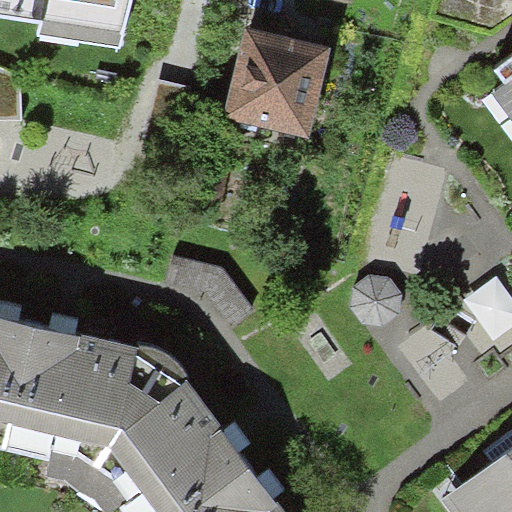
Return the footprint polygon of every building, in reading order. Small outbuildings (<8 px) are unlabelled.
[(132,0),(0,0),(0,15),(44,23),(40,37),(120,51),(132,0)] [(511,0),(435,0),(432,16),(488,27),(511,10),(511,0)] [(249,34),(245,34),(224,124),(309,143),(329,55),(289,44),(292,32),(276,28),(252,22),(249,34)] [(511,64),(494,78),(511,102),(511,64)] [(0,69),(0,121),(21,122),(20,79),(0,69)] [(232,151),(206,144),(192,200),(218,207),(232,151)] [(223,269),(173,258),(166,287),(207,295),(231,329),(254,312),(223,269)] [(511,285),(504,276),(470,302),(501,341),(511,332),(511,285)] [(389,280),(371,277),(355,289),(352,310),(364,325),(383,327),(400,315),(403,296),(389,280)] [(5,324),(0,322),(0,455),(47,467),(52,454),(78,461),(117,487),(132,507),(127,511),(284,511),(229,441),(188,388),(190,386),(177,371),(167,363),(155,357),(140,353),(139,356),(81,343),(5,324)] [(511,511),(511,435),(483,458),(496,474),(452,508),(454,511),(511,511)]
